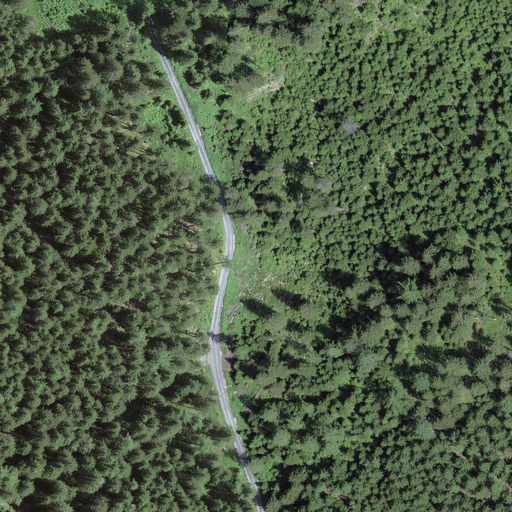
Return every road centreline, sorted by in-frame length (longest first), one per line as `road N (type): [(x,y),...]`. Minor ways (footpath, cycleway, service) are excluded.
road 1 (track): [(264,511),(218,359),(232,255),(225,199),(149,0)]
road 2 (track): [(511,318),(339,386),(270,397),(225,393)]
